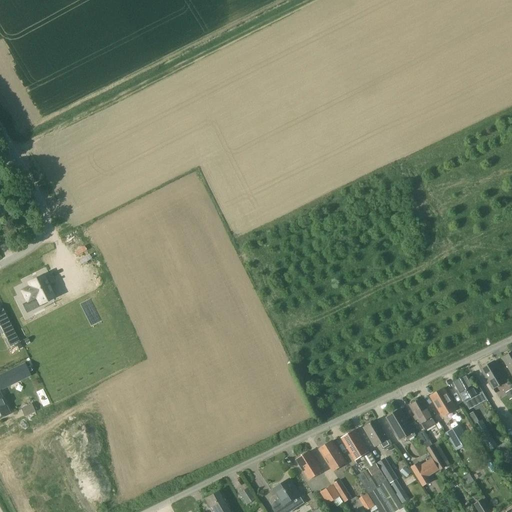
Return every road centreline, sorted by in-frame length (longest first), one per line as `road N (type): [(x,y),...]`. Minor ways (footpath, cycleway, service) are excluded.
road 1 (residential): [(147,511),(511,339)]
road 2 (unclassified): [(0,267),(36,247),(48,230),(0,126)]
